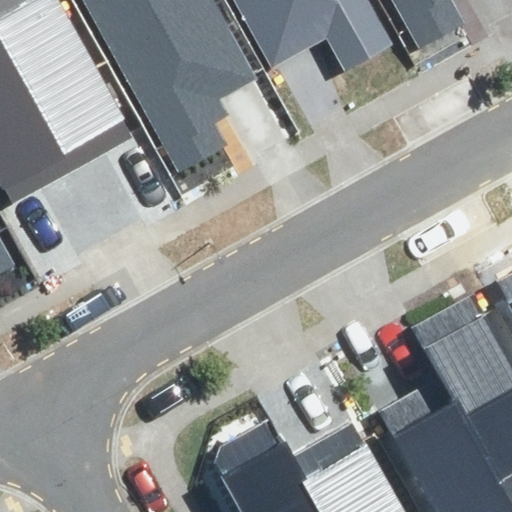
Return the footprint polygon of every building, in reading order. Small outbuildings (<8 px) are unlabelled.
[(56,0),(0,0),(0,153),(7,166),(51,141),(45,131),(72,115),(79,127),(117,106),(56,0)] [(219,0),(92,0),(182,159),(226,134),(214,113),(228,106),(220,92),(259,70),(219,0)] [(375,0),(244,0),(276,57),(326,29),(342,58),(392,30),(375,0)] [(392,0),(410,31),(466,0),(392,0)] [(511,285),(493,296),(511,330),(511,285)] [(448,383),(511,493),(511,342),(483,293),(417,331),(448,383)] [(511,511),(511,493),(448,383),(374,426),(424,511),(511,511)] [(281,433),(229,463),(257,511),(406,511),(362,435),(302,469),(281,433)]
